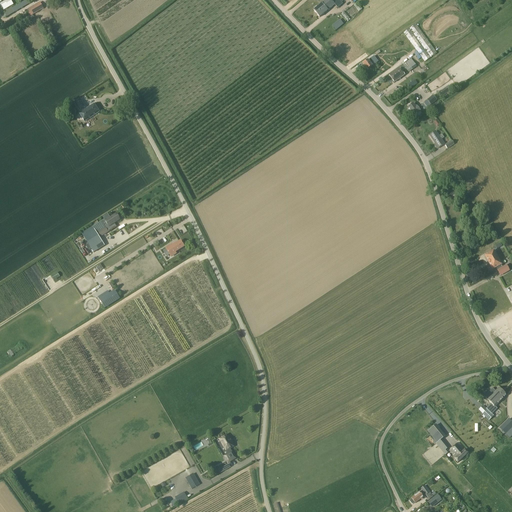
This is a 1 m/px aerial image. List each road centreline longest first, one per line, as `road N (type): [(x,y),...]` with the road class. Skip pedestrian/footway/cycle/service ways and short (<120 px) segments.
road 1 (unclassified): [(270,511),(261,472),(260,369),(78,0)]
road 2 (unclassified): [(510,368),(476,317),(422,157),(385,108),(273,0)]
road 3 (unclassified): [(404,511),(380,456),(395,419),(444,384),(510,368)]
